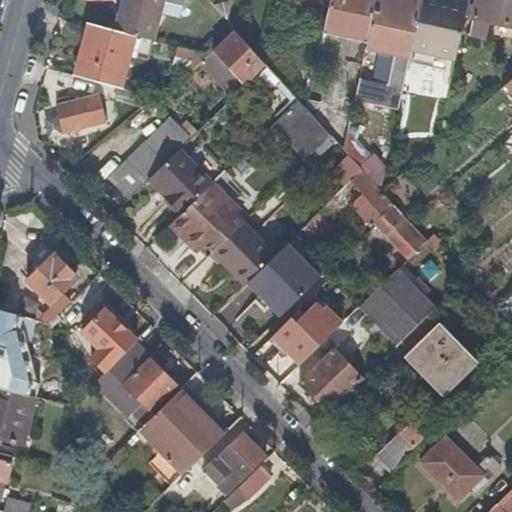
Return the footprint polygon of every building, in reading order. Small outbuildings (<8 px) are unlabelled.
[(124,0),(116,31),(134,35),(153,41),(164,0),(124,0)] [(367,45),(376,0),(330,0),(323,35),(367,45)] [(410,52),(421,5),(395,0),(376,0),(367,45),(366,51),(409,60),(410,52)] [(463,20),(466,9),(436,3),(436,0),(421,0),(421,5),(410,52),(454,61),(463,20)] [(511,0),(467,0),(466,9),(463,20),(469,21),(468,31),(487,34),(489,25),(511,28),(511,6),(510,6),(511,0)] [(116,31),(89,24),(75,77),(120,89),(134,35),(116,31)] [(213,51),(247,86),(266,66),(261,61),(233,31),(213,51)] [(176,64),(194,70),(209,55),(179,48),(176,64)] [(106,124),(99,96),(55,110),(63,138),(106,124)] [(330,136),(307,111),(298,101),(272,126),(304,161),(330,136)] [(127,202),(188,141),(170,122),(107,182),(127,202)] [(345,152),(362,172),(381,193),(385,173),(354,141),(357,129),(350,127),(345,152)] [(180,152),(147,184),(181,217),(213,185),(180,152)] [(352,205),(373,227),(375,225),(394,207),(382,194),(381,193),(362,172),(352,181),(363,194),(352,205)] [(382,194),(394,207),(400,213),(406,208),(413,214),(424,204),(401,178),(382,194)] [(181,217),(170,228),(202,261),(237,227),(231,221),(231,220),(215,203),(222,195),(213,185),(181,217)] [(215,203),(231,220),(239,212),(222,195),(215,203)] [(394,207),(375,225),(385,235),(404,218),(400,213),(394,207)] [(404,218),(385,235),(408,260),(426,242),(408,222),(404,218)] [(241,226),(211,255),(225,269),(229,266),(247,285),(274,259),(241,226)] [(285,248),(274,259),(247,285),(280,318),(319,281),(285,248)] [(51,305),(76,279),(52,257),(28,282),(51,305)] [(225,269),(244,288),(247,285),(229,266),(225,269)] [(397,270),(364,303),(402,342),(436,309),(397,270)] [(301,318),(297,314),(272,339),(300,367),(337,330),(313,306),(301,318)] [(19,315),(0,309),(0,388),(25,395),(29,381),(19,315)] [(117,361),(135,344),(136,341),(105,309),(82,332),(100,350),(90,359),(104,373),(108,370),(117,361)] [(440,323),(416,347),(424,356),(418,362),(444,389),(475,359),(440,323)] [(174,385),(135,344),(117,361),(108,370),(140,403),(132,412),(145,425),(159,411),(155,407),(174,385)] [(424,356),(416,347),(409,353),(418,362),(424,356)] [(300,385),(329,414),(363,381),(333,352),(300,385)] [(140,403),(108,370),(104,373),(93,385),(125,419),(132,412),(140,403)] [(25,395),(0,388),(0,442),(21,448),(34,397),(25,395)] [(145,425),(138,432),(182,477),(225,435),(181,390),(159,411),(145,425)] [(377,457),(395,474),(416,452),(413,449),(429,433),(415,420),(377,457)] [(261,467),(268,460),(257,449),(261,445),(254,438),(251,441),(243,434),(201,475),(205,479),(209,476),(220,486),(232,474),(242,485),(261,467)] [(482,476),(487,480),(500,468),(489,457),(477,469),(446,439),(421,464),(458,501),(471,488),(482,476)] [(0,481),(6,483),(12,464),(0,461),(0,481)] [(270,477),(261,467),(242,485),(239,488),(248,498),(270,477)] [(475,492),(487,480),(482,476),(471,488),(475,492)] [(181,481),(179,480),(163,496),(172,505),(177,500),(182,505),(195,492),(183,479),(181,481)] [(5,511),(31,511),(35,497),(11,491),(5,511)] [(511,511),(511,491),(494,509),(497,511),(511,511)]
